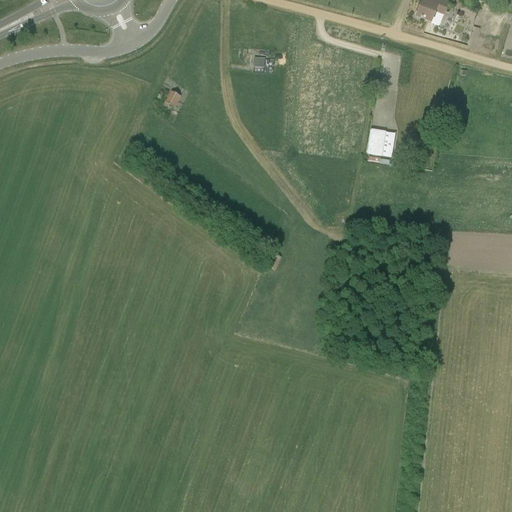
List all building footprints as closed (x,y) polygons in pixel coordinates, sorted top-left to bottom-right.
[(435,12),(437,13),(443,15),(448,4),(441,1),(439,7),(423,0),(416,17),(431,23),(435,12)] [(470,31),(476,14),(459,7),(457,12),(470,17),(465,29),(470,31)] [(490,31),(500,32),(503,16),(493,14),(490,31)] [(265,68),(265,59),(254,58),(253,67),(265,68)] [(175,108),(181,97),(171,92),(165,103),(175,108)] [(370,131),(367,155),(381,157),(384,133),(370,131)] [(276,272),(281,258),(272,255),(267,268),(276,272)]
